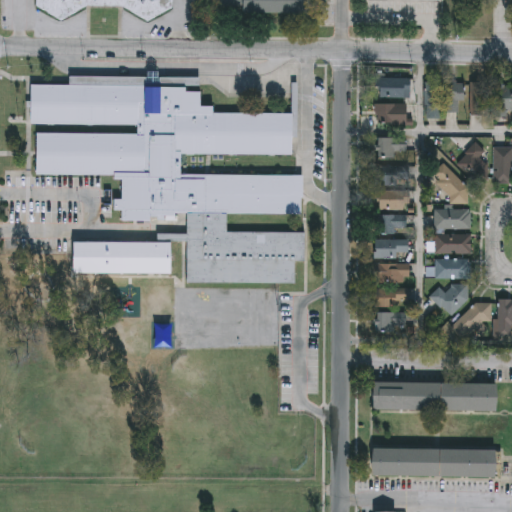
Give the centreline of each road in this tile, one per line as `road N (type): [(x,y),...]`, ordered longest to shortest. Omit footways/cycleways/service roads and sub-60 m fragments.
road 1 (tertiary): [(511,55),(0,47)]
road 2 (residential): [(345,52),(341,511)]
